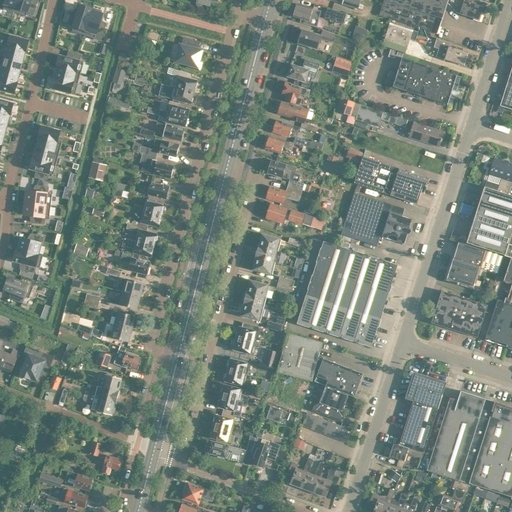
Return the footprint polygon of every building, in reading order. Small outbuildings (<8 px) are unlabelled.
[(2,8),(13,12),(17,0),(0,0),(0,2),(4,3),(2,8)] [(17,0),(13,12),(14,12),(25,15),(27,11),(32,13),(36,0),(35,0),(17,0)] [(382,0),(378,14),(436,33),(440,18),(440,17),(441,18),(446,0),(382,0)] [(463,0),(458,13),(477,20),(482,7),(463,0)] [(83,34),(91,9),(91,8),(89,8),(90,6),(82,3),(82,5),(79,5),(76,13),(71,11),(67,24),(73,26),(71,30),(83,34)] [(300,19),(299,22),(315,27),(319,12),(312,10),(312,9),(296,4),(294,10),(292,11),(292,13),(293,15),(292,17),(300,19)] [(91,9),(83,34),(100,39),(105,23),(99,22),(102,13),(100,12),(100,10),(93,8),(93,9),(93,10),(91,9)] [(342,23),(345,15),(326,9),(323,17),(342,23)] [(411,31),(388,24),(381,45),(404,53),(411,31)] [(355,25),(351,39),(357,41),(359,37),(363,39),(367,29),(355,25)] [(334,33),(322,30),(320,35),(301,29),(300,32),(298,32),(296,37),(298,38),(297,42),(316,48),(320,37),(332,41),(334,33)] [(6,46),(24,51),(25,51),(28,40),(9,35),(6,46)] [(186,66),(199,69),(201,60),(198,60),(201,50),(197,48),(199,41),(183,37),(181,44),(179,44),(175,60),(187,63),(186,66)] [(466,52),(449,46),(450,43),(436,38),(433,47),(439,49),(437,57),(462,65),(466,52)] [(6,46),(4,55),(22,60),(24,51),(6,46)] [(60,55),(57,67),(80,73),(80,72),(83,61),(80,61),(78,60),(80,54),(68,51),(66,57),(60,55)] [(124,60),(126,53),(120,51),(118,58),(124,60)] [(0,54),(0,66),(19,71),(22,60),(4,55),(0,54)] [(329,70),(347,75),(351,62),(333,57),(329,70)] [(392,86),(404,90),(418,94),(448,104),(448,103),(447,103),(452,89),(456,91),(460,77),(457,75),(427,66),(413,62),(413,61),(401,58),(392,86)] [(305,86),(306,81),(303,80),(305,75),(313,77),(318,62),(306,59),(304,65),(303,68),(290,64),(287,76),(295,78),(293,82),(305,86)] [(511,64),(499,105),(511,109),(511,64)] [(0,66),(0,76),(16,81),(19,71),(0,66)] [(57,67),(55,76),(77,82),(80,73),(57,67)] [(121,84),(125,70),(116,67),(112,82),(113,82),(121,84)] [(168,67),(167,73),(173,74),(172,75),(176,76),(175,81),(171,80),(170,86),(193,92),(194,86),(196,86),(196,82),(196,81),(196,80),(189,78),(190,73),(180,70),(174,69),(168,67)] [(0,89),(13,93),(16,81),(0,76),(0,89)] [(54,76),(51,87),(74,94),(77,83),(77,82),(55,76),(54,76)] [(300,86),(285,81),(281,93),(285,95),(284,101),(297,105),(300,97),(297,96),(298,92),(306,95),(308,88),(300,86)] [(161,84),(158,94),(173,98),(172,101),(178,103),(179,100),(190,102),(191,101),(192,100),(193,98),(192,96),(193,92),(170,86),(161,84)] [(119,106),(121,100),(109,97),(107,102),(119,106)] [(353,124),(360,103),(340,97),(336,110),(348,114),(345,122),(353,124)] [(161,98),(158,109),(165,111),(165,112),(186,117),(187,116),(188,115),(189,112),(188,110),(188,109),(178,106),(178,103),(172,101),(169,101),(161,98)] [(0,112),(9,114),(12,103),(0,99),(0,112)] [(317,127),(303,122),(307,110),(280,101),(279,106),(277,107),(276,110),(277,111),(277,112),(292,117),(293,115),(297,117),(295,120),(301,122),(300,127),(315,131),(317,127)] [(355,119),(378,126),(380,119),(395,124),(398,116),(360,104),(355,119)] [(148,107),(146,112),(158,115),(157,119),(163,121),(163,120),(184,125),(185,123),(186,123),(187,119),(186,118),(186,117),(165,112),(165,111),(158,109),(148,107)] [(0,112),(0,122),(6,124),(9,114),(0,112)] [(298,127),(275,120),(272,131),(288,136),(288,135),(292,136),(294,131),(297,132),(298,127)] [(408,137),(439,147),(444,131),(413,121),(408,137)] [(181,140),(184,129),(165,124),(157,122),(156,127),(163,129),(161,135),(162,135),(181,140)] [(41,125),(38,137),(56,141),(56,140),(59,130),(41,125)] [(139,133),(153,137),(154,131),(141,127),(139,133)] [(292,143),(276,138),(276,139),(268,136),(267,140),(265,141),(264,145),(265,146),(265,147),(280,152),(282,146),(286,147),(285,148),(290,149),(292,143)] [(311,139),(310,140),(294,136),(292,143),(302,146),(302,144),(319,149),(322,142),(311,139)] [(38,137),(36,147),(58,153),(61,142),(56,140),(56,141),(38,137)] [(176,156),(179,145),(161,140),(161,139),(155,138),(153,144),(159,146),(158,151),(176,156)] [(139,150),(138,152),(142,153),(145,153),(155,156),(157,150),(147,147),(140,145),(139,150)] [(36,147),(33,156),(55,163),(58,153),(36,147)] [(346,156),(349,158),(358,161),(362,152),(349,147),(346,156)] [(142,153),(139,162),(143,163),(141,170),(153,173),(170,177),(170,176),(171,177),(172,176),(174,171),(173,169),(172,169),(173,166),(154,161),(155,156),(145,153),(142,153)] [(315,162),(317,155),(309,153),(307,160),(315,162)] [(33,156),(29,168),(36,170),(35,175),(46,179),(48,173),(52,174),(55,163),(33,156)] [(362,156),(354,183),(417,204),(421,192),(424,193),(425,190),(426,190),(427,187),(426,187),(429,178),(362,156)] [(466,243),(504,255),(511,230),(511,163),(494,157),(489,174),(501,178),(497,191),(484,186),(466,243)] [(289,178),(291,171),(294,172),(295,168),(285,164),(271,160),(267,172),(281,176),(289,178)] [(92,161),(88,177),(100,180),(104,164),(101,163),(93,161),(92,161)] [(25,190),(24,202),(50,205),(51,193),(47,193),(47,187),(48,181),(39,178),(36,185),(35,185),(34,191),(25,190)] [(289,178),(287,185),(301,189),(303,183),(289,178)] [(138,184),(149,187),(147,193),(165,198),(168,186),(150,182),(151,181),(139,179),(138,184)] [(301,189),(287,185),(285,191),(269,186),(266,198),(282,202),(284,196),(298,200),(301,189)] [(121,197),(123,190),(115,188),(113,195),(121,197)] [(83,197),(90,199),(92,190),(86,189),(83,197)] [(401,216),(404,208),(354,192),(340,234),(377,246),(379,238),(381,239),(382,237),(404,244),(407,234),(405,233),(407,228),(409,229),(412,219),(401,216)] [(164,204),(152,201),(153,198),(144,196),(143,199),(146,199),(143,210),(161,215),(164,204)] [(24,202),(23,214),(32,215),(31,221),(43,222),(44,216),(49,217),(50,205),(24,202)] [(268,209),(265,217),(266,217),(282,222),(283,219),(283,218),(287,219),(290,210),(286,209),(287,208),(270,203),(270,202),(269,204),(268,205),(267,208),(268,209)] [(93,205),(92,212),(102,215),(104,208),(93,205)] [(290,210),(287,219),(290,220),(300,223),(308,225),(322,230),(325,221),(326,216),(318,213),(317,218),(311,216),(291,209),(290,210)] [(143,210),(140,221),(138,220),(137,225),(147,227),(148,223),(158,226),(161,215),(143,210)] [(124,237),(135,240),(153,245),(156,234),(146,231),(147,227),(137,225),(136,229),(138,229),(137,235),(124,231),(122,237),(124,237)] [(259,239),(257,245),(275,249),(277,242),(279,243),(280,238),(262,233),(260,239),(259,239)] [(20,237),(17,248),(38,254),(40,243),(42,237),(30,234),(29,239),(20,237)] [(121,246),(133,249),(132,251),(150,256),(153,245),(135,240),(123,237),(121,246)] [(287,242),(302,247),(304,242),(289,237),(287,242)] [(296,322),(371,347),(398,265),(323,241),(296,322)] [(448,270),(445,279),(474,288),(480,268),(485,251),(458,242),(453,257),(452,256),(449,266),(451,266),(450,271),(448,270)] [(76,244),(74,251),(85,255),(87,250),(83,248),(84,246),(76,244)] [(274,254),(276,254),(285,257),(287,253),(277,250),(275,249),(257,245),(254,256),(272,261),(274,254)] [(16,248),(13,260),(22,262),(20,268),(33,271),(34,266),(39,267),(42,255),(38,254),(17,248),(16,248)] [(120,260),(129,263),(128,269),(132,270),(131,274),(143,277),(144,273),(146,273),(149,261),(132,257),(133,254),(122,252),(120,260)] [(493,313),(485,339),(506,346),(511,328),(511,257),(505,256),(503,255),(503,256),(498,273),(496,278),(504,280),(503,281),(504,281),(504,280),(511,282),(511,283),(507,298),(506,297),(504,301),(499,300),(499,299),(498,298),(497,298),(497,299),(497,300),(496,305),(495,305),(493,312),(493,313)] [(279,270),(272,268),(270,268),(272,261),(254,256),(253,262),(254,263),(252,268),(271,273),(277,275),(279,270)] [(106,272),(119,277),(121,271),(107,267),(106,271),(106,272)] [(37,279),(47,282),(48,277),(39,274),(37,279)] [(278,281),(293,285),(294,280),(279,276),(278,281)] [(4,288),(12,291),(10,297),(21,301),(24,296),(28,297),(31,289),(33,286),(8,277),(4,288)] [(121,291),(139,296),(143,283),(125,278),(121,291)] [(245,291),(263,296),(265,289),(267,289),(268,285),(250,280),(249,285),(247,286),(245,291)] [(291,291),(293,285),(278,281),(276,287),(291,291)] [(431,322),(477,337),(487,305),(441,290),(431,322)] [(115,302),(118,303),(136,308),(139,296),(121,291),(120,298),(116,297),(115,302)] [(271,311),(272,310),(273,306),(266,304),(266,305),(263,304),(261,303),(263,296),(245,291),(242,303),(262,308),(263,308),(265,309),(271,311)] [(85,299),(98,302),(100,296),(86,293),(85,299)] [(96,308),(98,302),(85,299),(83,304),(96,308)] [(262,308),(242,303),(241,308),(242,310),(241,315),(265,321),(267,317),(261,316),(263,308),(262,308)] [(44,304),(39,316),(41,317),(47,319),(51,306),(44,304)] [(113,324),(131,328),(131,327),(134,328),(135,325),(132,324),(134,316),(112,310),(109,323),(113,324)] [(0,324),(6,327),(9,320),(9,318),(0,314),(0,324)] [(282,332),(284,325),(267,320),(265,326),(282,332)] [(258,326),(243,322),(242,327),(238,326),(238,327),(236,327),(235,332),(236,333),(235,337),(254,342),(257,332),(261,333),(262,328),(258,327),(258,326)] [(76,329),(89,333),(91,328),(79,323),(76,329)] [(106,335),(110,336),(128,341),(131,328),(113,324),(111,331),(107,330),(106,335)] [(311,380),(321,341),(286,333),(276,371),(311,380)] [(233,348),(232,350),(242,353),(243,351),(249,353),(250,345),(253,346),(254,342),(235,337),(234,341),(233,341),(231,347),(233,347),(232,348),(233,348)] [(0,365),(11,371),(19,351),(12,348),(10,355),(0,350),(0,343),(1,341),(0,340),(0,365)] [(26,359),(20,374),(29,378),(29,377),(36,379),(39,372),(45,375),(53,356),(26,345),(21,357),(26,359)] [(140,357),(126,352),(126,351),(117,348),(111,361),(113,362),(126,367),(127,366),(135,369),(140,357)] [(274,364),(277,352),(267,350),(264,362),(274,364)] [(64,351),(61,360),(68,363),(71,354),(64,351)] [(95,362),(106,366),(111,355),(100,351),(95,362)] [(228,359),(226,365),(228,365),(227,369),(243,374),(248,375),(254,376),(255,372),(244,369),(246,363),(241,361),(241,359),(231,356),(230,358),(229,359),(228,359)] [(318,402),(313,406),(311,410),(342,422),(343,417),(342,411),(348,394),(354,396),(358,385),(363,373),(322,357),(318,369),(313,381),(325,385),(318,402)] [(258,368),(272,371),(274,364),(264,362),(260,361),(258,368)] [(224,373),(222,379),(224,379),(224,380),(240,385),(242,379),(246,380),(248,375),(243,374),(227,369),(226,374),(224,373)] [(413,372),(405,398),(413,400),(399,444),(393,443),(389,455),(405,460),(407,453),(421,457),(423,452),(424,452),(446,383),(413,372)] [(49,386),(56,389),(61,377),(53,374),(49,386)] [(101,386),(117,390),(121,378),(104,374),(102,381),(91,378),(90,383),(101,386)] [(266,391),(269,380),(261,378),(258,389),(266,391)] [(98,397),(114,402),(117,390),(101,386),(101,387),(91,384),(90,390),(89,390),(88,394),(98,397)] [(221,385),(220,390),(221,391),(220,395),(246,402),(246,401),(252,403),(253,398),(247,396),(238,394),(239,388),(223,384),(223,385),(221,385)] [(439,474),(454,479),(459,480),(511,496),(511,493),(511,406),(461,390),(458,400),(450,397),(426,470),(432,472),(439,474)] [(114,402),(98,397),(84,393),(82,398),(83,400),(89,402),(90,401),(92,401),(90,408),(95,409),(95,410),(111,414),(114,402)] [(217,399),(216,405),(218,405),(217,406),(223,408),(222,412),(232,414),(239,416),(242,405),(246,406),(247,402),(246,402),(220,395),(219,399),(217,399)] [(280,408),(268,404),(264,416),(276,420),(280,408)] [(21,429),(27,431),(33,418),(19,411),(16,418),(24,422),(21,429)] [(213,415),(212,421),(213,421),(212,424),(212,426),(231,431),(240,433),(241,428),(232,426),(230,425),(230,424),(232,414),(222,412),(221,416),(215,414),(215,416),(213,415)] [(312,415),(306,412),(301,425),(307,428),(312,415)] [(318,417),(314,415),(312,415),(307,428),(312,430),(318,417)] [(323,419),(318,417),(312,430),(318,432),(323,419)] [(318,432),(323,434),(328,421),(323,419),(318,432)] [(328,421),(323,434),(329,436),(334,423),(328,421)] [(335,438),(340,425),(334,423),(329,436),(335,438)] [(341,440),(345,427),(340,425),(335,438),(341,440)] [(209,430),(208,435),(210,436),(209,436),(216,438),(215,441),(230,445),(230,442),(232,442),(234,436),(239,437),(240,433),(231,431),(212,426),(211,430),(209,430)] [(346,442),(351,429),(345,427),(341,440),(346,442)] [(253,454),(250,462),(252,463),(252,464),(255,465),(257,464),(262,466),(266,457),(274,460),(279,444),(260,438),(256,436),(253,447),(254,447),(251,453),(253,454)] [(18,445),(7,440),(2,449),(7,451),(5,456),(18,462),(24,449),(18,447),(18,445)] [(246,450),(210,440),(209,445),(206,444),(204,451),(218,455),(217,456),(223,458),(223,456),(224,456),(226,450),(228,451),(229,452),(229,453),(230,453),(231,454),(232,454),(233,454),(235,454),(237,454),(238,453),(239,455),(238,461),(243,462),(246,450)] [(89,453),(97,455),(101,444),(92,441),(89,453)] [(246,450),(243,462),(248,464),(251,451),(246,450)] [(99,458),(104,460),(100,471),(108,474),(111,467),(119,469),(122,459),(101,452),(99,458)] [(73,465),(79,468),(81,461),(67,456),(65,463),(73,465)] [(290,483),(302,487),(307,472),(313,459),(307,457),(302,470),(296,468),(297,464),(291,462),(286,474),(292,476),(290,483)] [(302,487),(313,492),(319,476),(324,463),(319,461),(314,474),(307,472),(302,487)] [(319,476),(313,492),(325,496),(331,481),(336,483),(339,477),(333,475),(336,468),(331,466),(326,479),(319,476)] [(394,480),(398,474),(392,470),(388,476),(394,480)] [(73,485),(80,488),(80,487),(89,490),(92,478),(71,471),(68,471),(65,481),(67,483),(70,485),(71,484),(73,485)] [(50,484),(59,486),(62,480),(52,478),(41,474),(38,480),(50,484)] [(182,498),(197,504),(200,497),(210,500),(213,493),(206,490),(206,489),(200,486),(199,487),(194,485),(194,484),(189,482),(189,483),(187,484),(185,489),(185,490),(184,492),(183,492),(182,496),(182,497),(182,498)] [(62,492),(66,493),(64,500),(69,501),(69,502),(76,504),(84,506),(88,495),(64,487),(62,492)] [(487,490),(476,487),(474,493),(485,496),(487,490)] [(385,511),(389,503),(394,490),(389,488),(387,495),(379,495),(378,495),(372,493),(368,505),(374,507),(371,511),(385,511)] [(398,511),(403,501),(405,494),(400,492),(397,502),(393,498),(391,497),(394,490),(389,503),(385,511),(398,511)] [(498,494),(488,491),(486,496),(497,500),(498,494)] [(48,494),(46,501),(55,504),(57,497),(48,494)] [(440,505),(447,508),(451,497),(444,494),(440,505)] [(507,497),(500,495),(497,502),(505,505),(507,497)] [(403,501),(398,511),(412,511),(417,498),(412,496),(409,503),(403,501)] [(451,497),(447,508),(455,511),(459,500),(451,497)] [(413,511),(412,511),(425,511),(429,503),(423,501),(419,511),(413,511)] [(177,511),(208,511),(209,511),(190,505),(189,506),(182,503),(180,509),(178,509),(177,511)]
